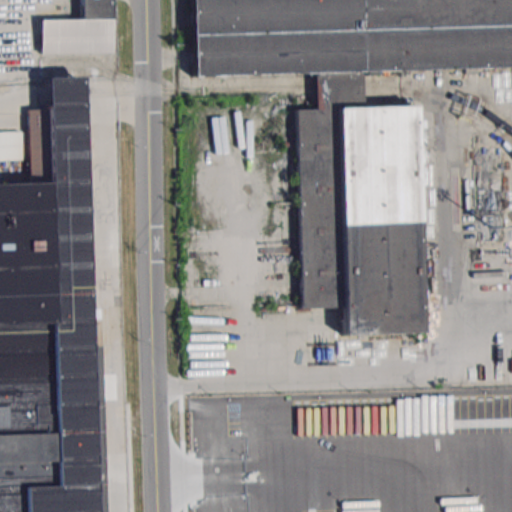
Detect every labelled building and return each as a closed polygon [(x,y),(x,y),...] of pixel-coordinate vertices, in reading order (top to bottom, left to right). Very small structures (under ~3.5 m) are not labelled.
[(39,18),(40,54),(112,53),(111,0),(79,0),(80,17),(39,18)] [(185,0),(511,0),(511,70),(360,75),(361,109),(312,110),(311,77),(188,80),(185,0)] [(0,511),(94,511),(80,75),(47,76),(48,109),(27,110),(29,181),(0,181),(0,511)] [(291,111),(312,110),(361,109),(412,108),(418,338),(339,341),(339,311),(297,312),(291,111)] [(0,158),(13,159),(13,133),(0,132),(0,158)]
